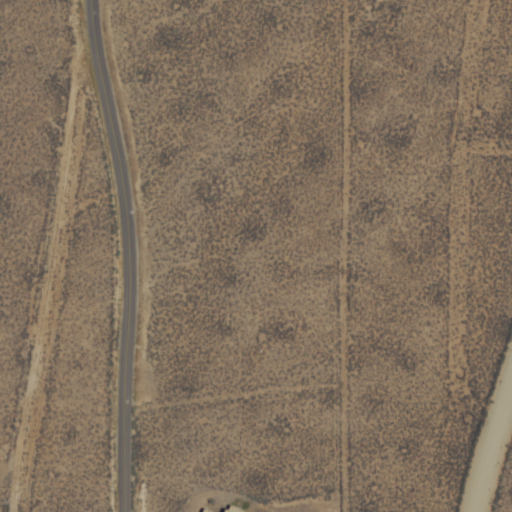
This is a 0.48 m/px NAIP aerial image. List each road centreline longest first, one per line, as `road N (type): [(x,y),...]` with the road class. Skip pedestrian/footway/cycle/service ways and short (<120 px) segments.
road 1 (tertiary): [(124,511),(130,233),(88,0)]
road 2 (residential): [(475,511),(511,370)]
